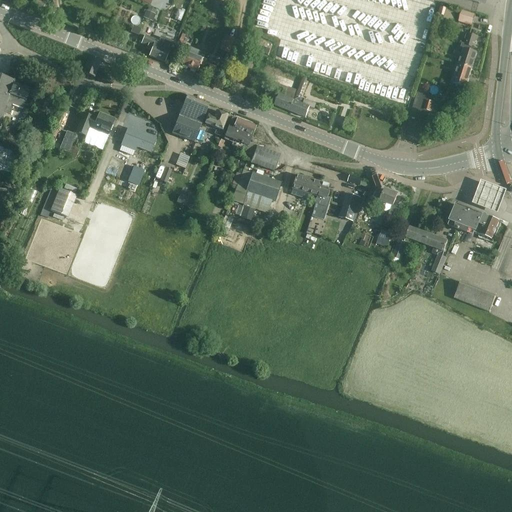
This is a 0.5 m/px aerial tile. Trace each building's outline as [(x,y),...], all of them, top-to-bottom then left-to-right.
[(33,0),(31,5),(29,10),(40,14),(41,12),(48,15),(51,9),(44,5),(45,4),(35,0),(33,0)] [(155,15),(156,10),(148,7),(147,11),(146,11),(143,18),(153,22),(156,15),(155,15)] [(439,7),(437,15),(444,17),(446,9),(439,7)] [(472,27),(475,15),(461,11),(458,23),(472,27)] [(133,27),(130,33),(138,36),(140,30),(133,27)] [(458,57),(455,64),(458,65),(471,69),(476,54),(472,52),(476,37),(467,34),(464,44),(461,43),(460,49),(462,49),(460,57),(458,57)] [(145,37),(145,36),(144,37),(141,45),(147,47),(145,51),(150,52),(149,57),(164,62),(169,48),(173,49),(175,43),(161,37),(159,42),(145,37)] [(226,51),(223,57),(226,58),(225,62),(232,64),(238,50),(229,47),(227,52),(226,51)] [(268,57),(270,51),(263,48),(260,53),(268,57)] [(203,54),(189,49),(187,54),(186,54),(181,66),(197,73),(202,60),(201,59),(203,54)] [(94,78),(95,75),(100,61),(89,57),(82,74),(94,78)] [(210,64),(207,71),(213,73),(215,67),(210,64)] [(456,71),(452,84),(465,88),(471,69),(458,65),(455,64),(453,70),(456,71)] [(0,125),(3,115),(8,116),(12,105),(22,110),(30,90),(12,84),(13,81),(0,76),(0,125)] [(267,90),(264,97),(276,101),(274,106),(289,112),(294,101),(293,101),(297,91),(296,91),(293,90),(287,88),(269,81),(269,82),(273,84),(271,91),(267,90)] [(434,96),(417,91),(414,98),(417,98),(414,108),(412,107),(410,116),(427,122),(429,116),(423,115),(423,111),(419,110),(422,101),(432,103),(434,96)] [(171,134),(194,143),(209,105),(187,96),(171,134)] [(294,101),(289,112),(305,119),(305,118),(310,108),(314,110),(316,105),(316,104),(304,100),(302,104),(294,101)] [(426,102),(423,111),(430,113),(431,113),(434,103),(432,103),(426,101),(426,102)] [(207,116),(204,125),(210,127),(213,129),(216,129),(215,131),(214,135),(221,138),(224,132),(222,131),(228,116),(216,111),(213,118),(207,116)] [(107,135),(114,120),(99,114),(96,120),(92,118),(92,117),(84,114),(76,132),(84,136),(86,132),(99,137),(101,132),(107,135)] [(239,157),(250,162),(250,164),(273,173),(276,164),(279,155),(256,147),(249,144),(250,139),(251,136),(255,127),(254,127),(253,124),(251,124),(249,124),(232,118),(224,138),(243,145),(239,157)] [(353,133),(356,124),(348,120),(344,129),(353,133)] [(150,153),(155,140),(127,129),(121,146),(134,151),(136,147),(150,153)] [(59,149),(68,153),(71,147),(76,135),(66,131),(59,149)] [(68,153),(68,155),(75,158),(78,150),(71,147),(68,153)] [(133,167),(127,183),(138,187),(144,171),(133,167)] [(166,185),(171,171),(165,168),(159,182),(166,185)] [(231,200),(231,201),(242,206),(268,214),(272,201),(275,202),(280,184),(251,175),(243,171),(234,192),(231,200)] [(316,198),(320,183),(295,175),(289,195),(306,200),(308,195),(313,197),(316,198)] [(360,186),(361,181),(362,180),(349,176),(349,179),(348,183),(360,186)] [(316,202),(315,204),(323,207),(327,196),(330,186),(320,183),(316,198),(315,202),(316,202)] [(479,196),(475,208),(500,217),(504,205),(508,193),(483,184),(479,196)] [(67,220),(67,219),(76,197),(59,189),(49,212),(67,220)] [(377,192),(373,203),(376,204),(379,205),(379,203),(391,207),(392,208),(393,206),(394,204),(397,195),(384,190),(382,195),(379,193),(377,192)] [(342,209),(339,219),(353,223),(364,200),(360,199),(360,198),(346,194),(343,206),(342,209)] [(179,195),(176,203),(191,209),(195,201),(179,195)] [(486,217),(486,215),(484,214),(482,216),(456,206),(448,227),(473,237),(474,234),(479,236),(486,217)] [(244,207),(240,218),(250,222),(254,210),(244,207)] [(391,208),(388,216),(389,216),(394,218),(396,211),(396,210),(391,208)] [(492,219),(486,217),(479,236),(492,241),(499,222),(496,221),(496,220),(492,219)] [(228,218),(224,228),(228,230),(233,220),(228,218)] [(38,223),(36,229),(42,231),(44,226),(46,222),(40,219),(38,223)] [(387,242),(392,228),(392,227),(384,225),(380,237),(384,238),(383,240),(387,242)] [(424,246),(428,235),(409,228),(405,239),(424,246)] [(428,235),(424,246),(433,249),(431,254),(437,256),(431,272),(440,276),(446,259),(442,257),(448,242),(428,235)] [(402,261),(407,243),(397,241),(395,247),(393,246),(390,256),(392,257),(391,258),(402,261)] [(454,299),(490,313),(496,296),(460,282),(454,299)]
